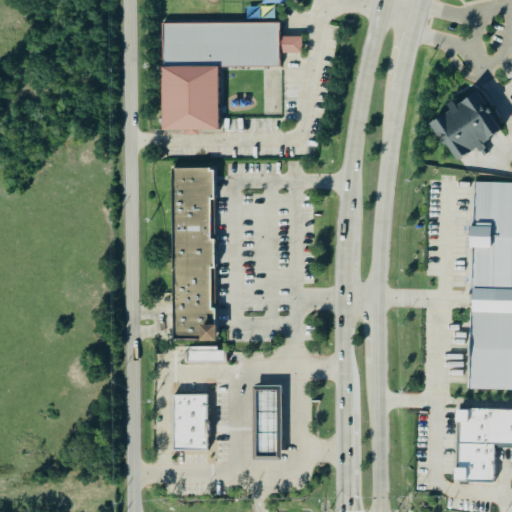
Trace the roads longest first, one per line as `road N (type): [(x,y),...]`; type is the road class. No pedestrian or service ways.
road 1 (tertiary): [(134,511),(129,0)]
road 2 (secondary): [(382,10),(353,154),(348,226)]
road 3 (secondary): [(384,297),(402,94)]
road 4 (secondary): [(384,511),(385,367)]
